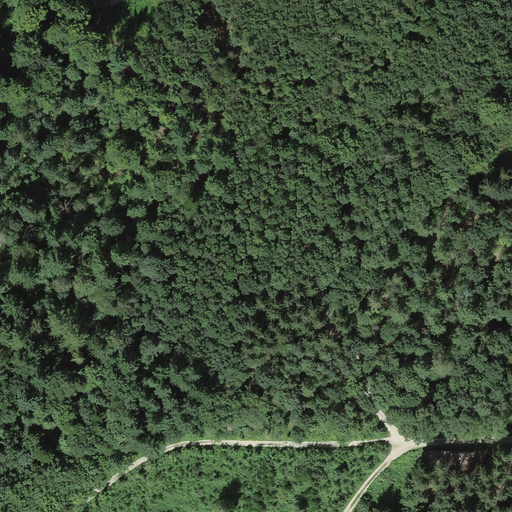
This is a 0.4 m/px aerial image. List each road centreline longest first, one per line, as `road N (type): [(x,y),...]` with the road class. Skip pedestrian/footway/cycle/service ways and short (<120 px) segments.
road 1 (track): [(71,511),(93,489),(181,445),(403,440),(360,373),(343,168),(311,140),(262,147),(129,222),(0,318)]
road 2 (track): [(343,168),(390,100),(402,55),(381,42),(331,45),(0,192)]
road 3 (track): [(511,438),(403,440),(347,511)]
